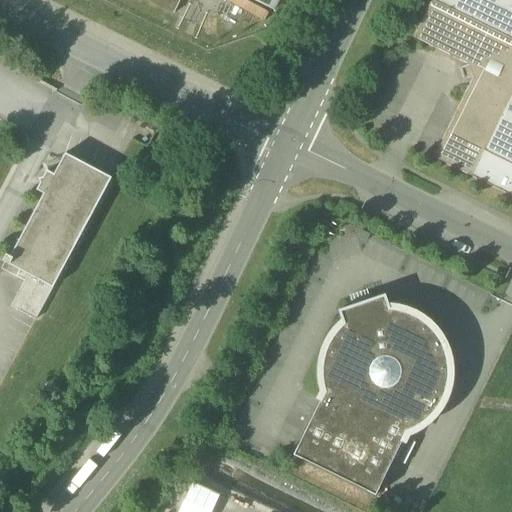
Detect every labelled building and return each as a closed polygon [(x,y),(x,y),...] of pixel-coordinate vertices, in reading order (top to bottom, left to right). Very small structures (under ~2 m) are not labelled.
[(278,0),(142,0),(172,15),(179,0),(248,0),(272,12),(278,0)] [(434,158),(511,197),(511,0),(432,0),(414,38),(468,65),(473,79),(434,158)] [(27,274),(51,287),(109,178),(65,154),(54,175),(47,171),(37,190),(44,194),(10,257),(7,255),(4,262),(27,274)] [(42,305),(51,287),(27,274),(18,293),(42,305)] [(10,307),(34,320),(42,305),(18,293),(10,307)] [(338,311),(342,324),(358,314),(374,309),(389,308),(384,295),(338,311)] [(401,443),(402,443),(406,434),(418,428),(431,418),(438,409),(444,399),(449,377),(448,360),(443,344),(435,332),(421,319),(407,312),(389,308),(374,309),(358,314),(342,324),(332,335),(324,351),(320,368),(320,380),(323,393),(319,402),(320,403),(401,443)] [(401,443),(320,403),(297,448),(297,447),(293,456),(301,460),(302,460),(367,492),(366,492),(375,496),(379,488),(379,487),(401,443)]
